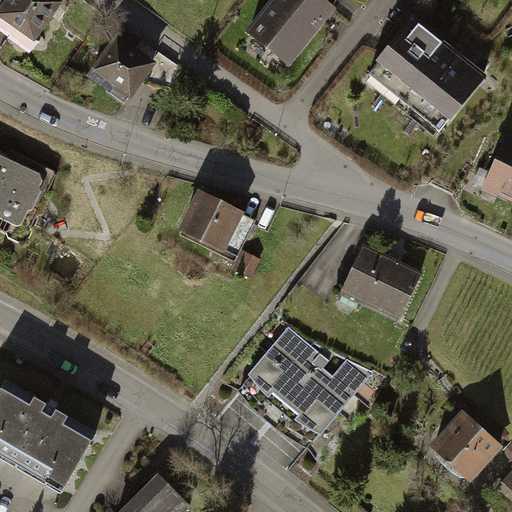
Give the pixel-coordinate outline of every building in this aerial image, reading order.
[(4,0),(0,6),(0,13),(32,36),(58,1),(56,0),(4,0)] [(272,0),(246,31),(289,66),(335,10),(322,0),(272,0)] [(377,60),(451,120),(488,74),(413,15),(377,60)] [(92,73),(126,97),(151,63),(116,38),(92,73)] [(511,205),(511,141),(507,139),(482,191),(511,205)] [(0,236),(22,247),(42,205),(54,180),(0,154),(0,236)] [(178,237),(233,264),(253,222),(199,196),(178,237)] [(341,296),(400,323),(422,277),(363,250),(341,296)] [(283,438),(309,453),(372,376),(344,362),(334,375),(325,368),(333,358),(323,350),(321,353),(315,348),(291,329),(238,396),(260,420),(283,438)] [(0,393),(0,463),(60,497),(91,442),(1,391),(0,393)] [(469,423),(437,457),(467,485),(499,451),(469,423)] [(511,474),(502,486),(511,494),(511,474)] [(187,511),(156,480),(123,511),(187,511)]
